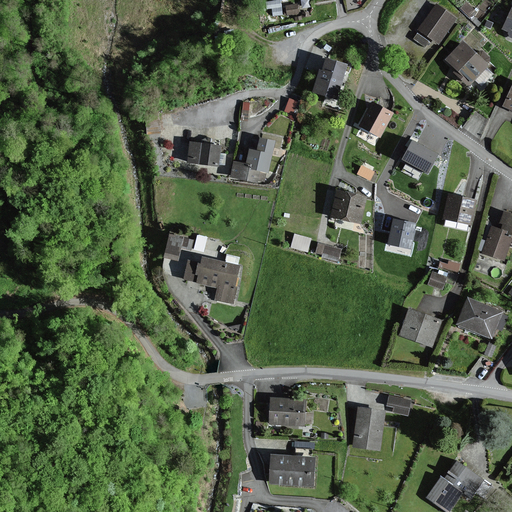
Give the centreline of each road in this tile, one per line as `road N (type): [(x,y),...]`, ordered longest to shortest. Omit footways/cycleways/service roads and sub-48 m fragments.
road 1 (residential): [(511,396),(345,374),(219,377)]
road 2 (residential): [(511,172),(411,99),(377,54),(366,22),(379,0)]
road 3 (track): [(203,379),(171,371),(108,308),(0,313)]
